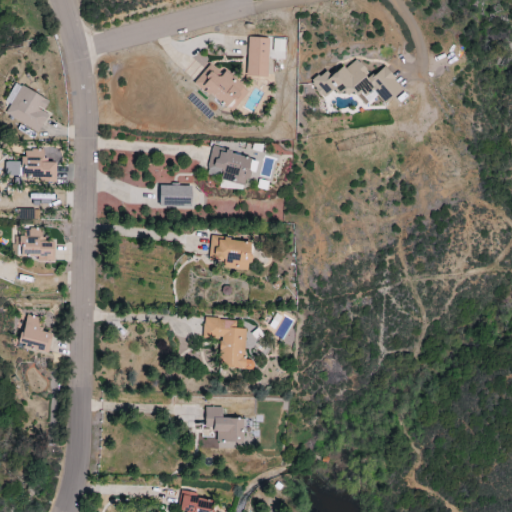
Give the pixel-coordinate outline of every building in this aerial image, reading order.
[(269,38),(248,38),(247,76),(268,77),(269,38)] [(285,40),(272,39),(271,59),(284,60),(285,40)] [(387,66),(370,77),(358,59),(331,76),(328,71),(311,82),(321,98),(336,89),(341,98),(356,88),(361,97),(374,89),(383,103),(403,91),(387,66)] [(194,84),(233,112),(249,90),(210,62),(194,84)] [(38,133),(49,114),(43,111),(49,101),(16,82),(4,102),(10,105),(5,114),(38,133)] [(246,184),(252,156),(211,148),(206,176),(246,184)] [(39,182),(56,182),(56,162),(44,162),(44,150),(23,150),(23,177),(39,177),(39,182)] [(5,175),(19,176),(20,162),(5,161),(5,175)] [(158,206),(192,207),(192,186),(159,185),(158,206)] [(54,243),(44,243),(44,229),(29,229),(29,236),(20,237),(20,257),(38,257),(38,262),(54,261),(54,243)] [(208,260),(223,262),(223,268),(249,271),(253,242),(211,237),(208,260)] [(21,345),(48,348),(50,333),(41,332),(42,319),(25,317),(21,345)] [(203,338),(221,339),(219,367),(253,369),(253,360),(244,359),(246,329),(236,329),(236,320),(204,318),(203,338)] [(222,408),(205,407),(204,429),(217,429),(217,441),(244,442),(245,419),(222,418),(222,408)] [(213,511),(214,500),(197,499),(197,493),(182,492),(181,511),(189,511),(188,511),(213,511)]
